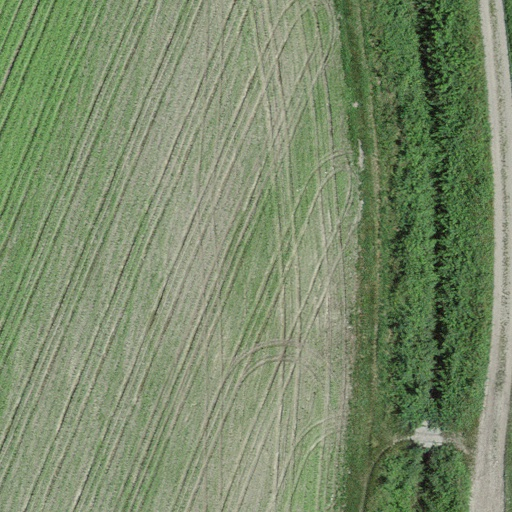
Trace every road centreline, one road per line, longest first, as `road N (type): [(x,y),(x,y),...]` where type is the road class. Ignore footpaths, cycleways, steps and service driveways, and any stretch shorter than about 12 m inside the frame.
road 1 (track): [(481,511),(504,254),(486,0)]
road 2 (track): [(489,446),(375,431),(361,511)]
